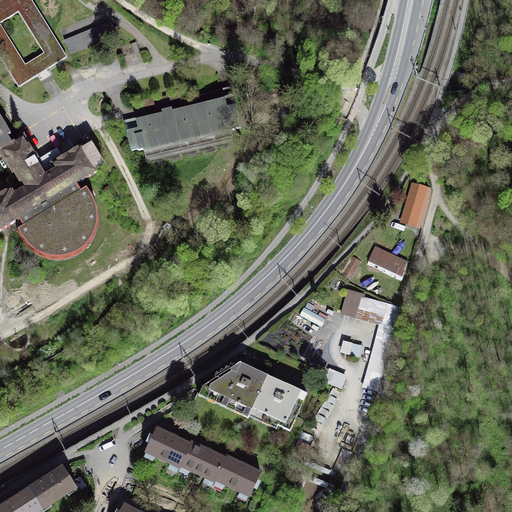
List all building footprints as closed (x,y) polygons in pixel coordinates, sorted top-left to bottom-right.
[(41,80),(45,77),(50,74),(47,70),(67,57),(31,0),(0,0),(0,57),(18,88),(38,76),(41,80)] [(111,21),(64,41),(70,55),(96,44),(117,35),(111,21)] [(125,125),(132,152),(138,150),(138,151),(144,150),(145,158),(233,138),(231,131),(241,129),(231,87),(220,89),(223,102),(135,122),(125,125)] [(179,93),(159,97),(160,103),(180,99),(179,93)] [(155,98),(139,102),(140,108),(157,104),(155,98)] [(8,106),(3,109),(14,128),(19,125),(8,106)] [(0,117),(0,234),(0,235),(0,234),(0,231),(13,223),(18,220),(23,228),(17,231),(23,240),(31,250),(42,257),(54,260),(67,259),(79,254),(88,246),(95,235),(98,222),(97,210),(92,198),(86,189),(81,193),(76,185),(81,182),(82,184),(99,174),(96,170),(104,165),(92,145),(84,149),(82,147),(53,164),(56,170),(45,177),(38,165),(35,159),(36,159),(23,137),(15,143),(0,117)] [(413,186),(402,222),(420,227),(430,192),(425,190),(425,189),(413,186)] [(375,246),(367,265),(402,281),(409,262),(375,246)] [(361,262),(352,256),(341,275),(351,279),(361,262)] [(380,326),(363,386),(379,390),(401,308),(365,298),(366,295),(348,290),(341,315),(380,326)] [(361,356),(364,344),(343,339),(340,351),(361,356)] [(221,376),(218,375),(215,382),(204,389),(200,398),(250,421),(251,419),(277,431),(279,427),(292,433),(309,397),(291,389),(257,373),(242,366),(237,369),(232,367),(231,370),(227,369),(226,374),(223,372),(221,376)] [(342,387),(347,373),(329,367),(325,381),(342,387)] [(180,468),(181,466),(191,445),(174,438),(157,429),(146,452),(180,468)] [(215,482),(216,481),(226,460),(208,451),(191,444),(191,445),(181,466),(215,482)] [(226,458),(226,460),(216,481),(250,496),(260,474),(244,466),(226,458)] [(11,500),(0,507),(0,511),(45,511),(77,492),(62,468),(45,479),(11,500)]
